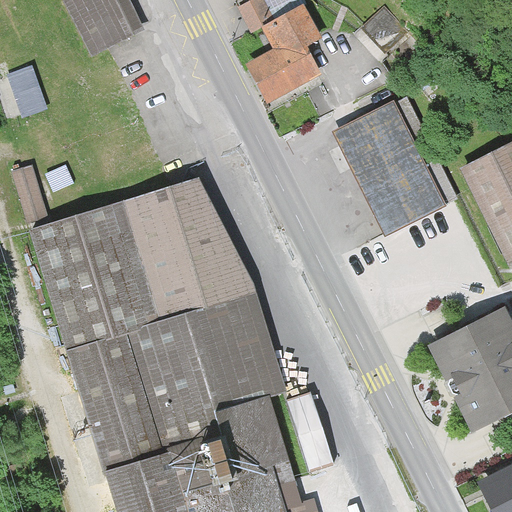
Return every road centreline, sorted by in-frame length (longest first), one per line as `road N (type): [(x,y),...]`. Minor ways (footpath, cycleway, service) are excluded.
road 1 (secondary): [(187,0),(445,511)]
road 2 (track): [(0,241),(81,511)]
